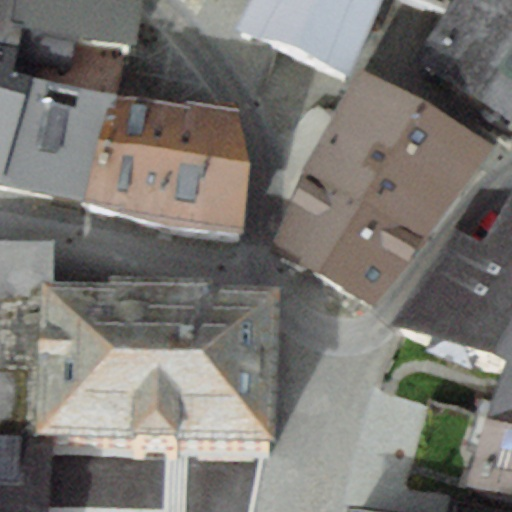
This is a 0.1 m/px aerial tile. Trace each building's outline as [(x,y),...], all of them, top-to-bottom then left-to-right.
[(0,0),(0,73),(116,93),(141,0),(0,0)] [(186,0),(205,16),(214,0),(186,0)] [(352,100),(392,0),(261,0),(239,46),(352,100)] [(511,0),(468,0),(414,76),(471,116),(511,59),(511,0)] [(511,59),(471,116),(511,145),(511,59)] [(0,180),(86,204),(116,93),(0,73),(0,180)] [(238,105),(116,93),(86,204),(174,224),(242,232),(251,160),(238,105)] [(361,100),(304,201),(424,271),(495,185),(361,100)] [(373,334),(424,271),(304,201),(273,273),(373,334)] [(511,220),(483,266),(511,279),(511,220)] [(51,290),(53,248),(0,247),(0,438),(35,440),(39,289),(51,290)] [(395,342),(493,395),(511,358),(511,279),(483,266),(456,251),(395,342)] [(39,289),(35,440),(50,440),(273,445),(276,294),(51,290),(39,289)] [(511,389),(511,358),(493,395),(506,402),(511,389)] [(511,511),(511,389),(506,402),(464,505),(485,511),(511,511)] [(0,438),(0,511),(46,511),(50,440),(35,440),(0,438)]
